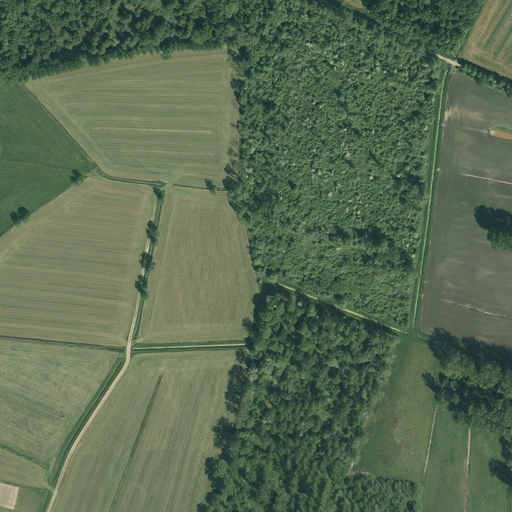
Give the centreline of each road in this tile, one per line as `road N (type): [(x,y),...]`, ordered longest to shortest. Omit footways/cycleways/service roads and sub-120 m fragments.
road 1 (track): [(162,188),(126,364),(73,446),(48,511)]
road 2 (track): [(511,87),(308,0)]
